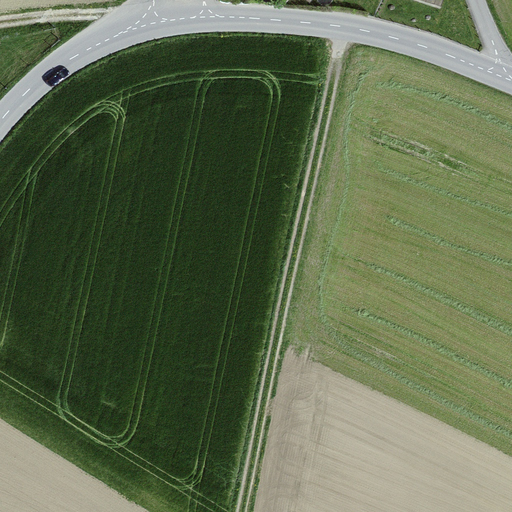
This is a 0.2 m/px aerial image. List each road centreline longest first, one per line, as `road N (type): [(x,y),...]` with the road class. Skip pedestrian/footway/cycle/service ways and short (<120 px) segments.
road 1 (track): [(341,26),(242,511)]
road 2 (tertiary): [(207,16),(341,26),(504,78)]
road 3 (tertiary): [(0,121),(47,74),(138,21)]
road 4 (track): [(138,21),(70,13),(0,23)]
